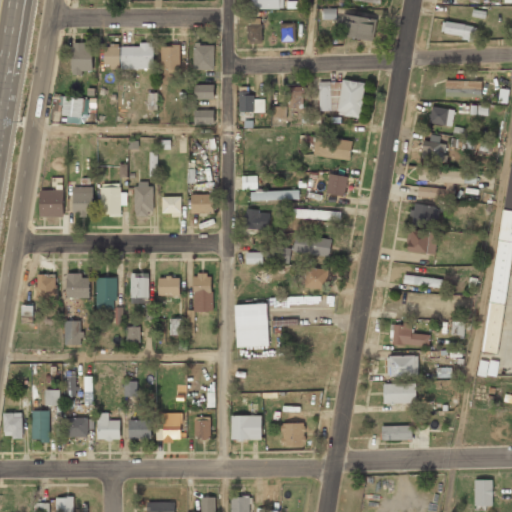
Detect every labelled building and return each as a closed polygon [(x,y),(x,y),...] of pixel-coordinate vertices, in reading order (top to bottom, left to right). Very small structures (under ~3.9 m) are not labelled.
[(251,0),(251,9),(279,9),(279,7),(283,7),(283,0),(251,0)] [(322,8),(323,19),(335,19),(335,8),(322,8)] [(472,9),(471,16),(484,18),(485,12),(472,9)] [(343,13),(339,35),(373,41),(376,20),(343,13)] [(445,21),(444,32),(460,35),(460,39),(471,40),(473,26),(445,21)] [(280,24),(280,42),(295,41),(294,23),(280,24)] [(247,43),(246,25),(260,24),(261,42),(247,43)] [(71,51),(71,75),(81,75),(81,71),(91,71),(92,46),(84,46),(84,43),(73,42),(73,51),(71,51)] [(121,46),(121,69),(153,69),(153,46),(151,46),(151,42),(139,42),(139,46),(121,46)] [(159,46),(160,69),(180,69),(179,44),(172,44),(172,46),(159,46)] [(193,45),(192,69),(213,69),(213,45),(193,45)] [(103,46),(103,65),(109,65),(109,69),(117,69),(117,65),(119,65),(119,46),(103,46)] [(343,80),(337,110),(345,112),(344,115),(357,117),(364,83),(343,80)] [(318,82),(319,111),(330,110),(330,81),(318,82)] [(445,81),(445,97),(480,97),(481,81),(445,81)] [(193,84),(193,98),(213,98),(213,85),(193,84)] [(87,86),(86,95),(94,96),(94,87),(87,86)] [(288,87),(288,109),(302,109),(302,96),(306,96),(305,86),(288,87)] [(499,88),(497,102),(506,104),(508,89),(499,88)] [(238,91),(238,112),(264,112),(264,99),(253,99),(254,91),(238,91)] [(148,111),(157,110),(157,93),(147,93),(148,111)] [(60,95),(59,105),(62,105),(61,115),(67,115),(66,122),(87,124),(90,98),(60,95)] [(458,105),(458,113),(467,114),(468,106),(458,105)] [(477,105),(477,115),(487,115),(488,106),(477,105)] [(272,106),(272,119),(286,119),(286,106),(272,106)] [(431,106),(428,122),(451,126),(454,110),(431,106)] [(194,110),(193,124),(214,124),(214,110),(194,110)] [(243,120),(243,128),(252,128),(252,120),(243,120)] [(453,127),(452,133),(462,135),(463,128),(453,127)] [(315,137),(312,155),(348,160),(351,142),(315,137)] [(450,138),(449,146),(493,152),(494,143),(450,138)] [(128,141),(128,149),(138,149),(138,140),(128,141)] [(161,140),(161,149),(170,149),(170,140),(161,140)] [(423,141),(420,159),(446,163),(447,155),(444,154),(446,144),(423,141)] [(149,152),(148,176),(157,176),(157,152),(149,152)] [(511,166),(510,166),(481,352),(496,354),(511,249),(511,166)] [(418,168),(417,180),(463,184),(464,172),(418,168)] [(186,169),(186,183),(194,183),(194,169),(186,169)] [(328,174),(325,193),(343,196),(345,185),(351,186),(352,178),(328,174)] [(241,176),(242,189),(257,189),(256,175),(241,176)] [(195,185),(196,190),(212,186),(211,181),(195,185)] [(133,186),(133,211),(135,211),(135,217),(147,217),(147,211),(152,211),(152,186),(133,186)] [(418,186),(417,196),(447,198),(448,189),(418,186)] [(72,187),(72,212),(78,212),(78,217),(86,217),(86,213),(92,213),(92,187),(72,187)] [(99,187),(99,214),(109,214),(109,217),(120,217),(120,205),(126,205),(126,193),(120,193),(120,187),(99,187)] [(39,190),(39,217),(62,217),(62,190),(39,190)] [(249,192),(250,201),(298,199),(297,190),(249,192)] [(190,194),(190,213),(212,213),(213,194),(190,194)] [(162,197),(162,213),(171,212),(171,216),(180,216),(180,197),(162,197)] [(414,203),(413,210),(410,209),(409,216),(412,216),(411,225),(429,228),(430,218),(437,219),(439,207),(414,203)] [(244,208),(242,230),(267,232),(269,213),(258,212),(258,210),(244,208)] [(292,209),(291,217),(340,220),(340,212),(292,209)] [(407,229),(405,243),(408,243),(407,251),(434,254),(436,233),(407,229)] [(294,235),(292,252),(328,257),(330,240),(294,235)] [(274,246),(272,261),(288,263),(290,249),(274,246)] [(245,252),(245,263),(262,263),(262,252),(245,252)] [(305,267),(303,287),(326,289),(328,270),(305,267)] [(66,273),(66,298),(89,298),(89,277),(81,277),(81,273),(66,273)] [(130,273),(130,303),(148,303),(148,273),(130,273)] [(192,276),(192,293),(193,293),(193,311),(208,311),(208,310),(212,310),(212,292),(211,292),(211,277),(206,277),(206,273),(197,273),(197,276),(192,276)] [(37,274),(37,287),(33,287),(33,300),(55,300),(54,278),(46,278),(46,274),(37,274)] [(404,274),(403,283),(441,288),(442,279),(404,274)] [(158,278),(157,295),(179,295),(179,278),(171,278),(171,275),(166,275),(166,278),(158,278)] [(96,278),(96,308),(113,308),(113,300),(116,300),(116,278),(96,278)] [(317,296),(285,297),(286,307),(317,306),(317,296)] [(234,305),(236,347),(268,346),(266,303),(234,305)] [(21,305),(21,323),(33,323),(33,305),(21,305)] [(114,307),(115,324),(122,324),(122,307),(114,307)] [(145,308),(145,319),(154,319),(154,308),(145,308)] [(186,336),(194,336),(195,310),(186,310),(186,336)] [(169,319),(169,335),(183,335),(183,319),(169,319)] [(63,321),(64,344),(80,344),(80,338),(83,338),(83,332),(80,332),(80,320),(63,321)] [(452,321),(450,334),(463,335),(464,329),(470,329),(470,323),(452,321)] [(393,324),(391,344),(404,346),(404,344),(428,346),(429,335),(409,333),(411,324),(403,323),(403,325),(393,324)] [(126,327),(126,343),(139,343),(139,327),(126,327)] [(389,356),(390,376),(417,375),(416,355),(389,356)] [(479,360),(476,375),(485,376),(488,361),(479,360)] [(489,360),(486,374),(495,376),(498,361),(489,360)] [(188,365),(187,396),(198,397),(198,388),(203,388),(203,366),(188,365)] [(435,367),(436,378),(451,377),(451,367),(435,367)] [(66,371),(66,396),(75,396),(75,390),(77,390),(77,386),(75,386),(75,371),(66,371)] [(83,376),(83,404),(92,404),(92,376),(83,376)] [(124,381),(123,396),(136,397),(136,381),(124,381)] [(383,383),(383,403),(416,403),(415,383),(383,383)] [(44,389),(44,405),(59,405),(59,390),(44,389)] [(206,392),(206,407),(214,407),(214,392),(206,392)] [(511,395),(504,394),(503,401),(511,402),(511,395)] [(31,410),(31,438),(38,438),(38,442),(49,442),(49,410),(31,410)] [(3,413),(4,431),(12,431),(12,439),(22,438),(21,413),(3,413)] [(97,413),(97,438),(104,438),(104,440),(112,440),(112,439),(119,439),(119,420),(108,420),(108,413),(97,413)] [(160,413),(160,423),(162,423),(162,428),(155,428),(155,440),(162,440),(162,442),(173,442),(173,439),(179,439),(179,423),(181,423),(181,413),(160,413)] [(230,415),(230,439),(261,439),(261,415),(230,415)] [(64,418),(64,437),(87,437),(87,418),(64,418)] [(128,420),(128,438),(151,438),(151,420),(128,420)] [(194,420),(194,438),(200,438),(200,440),(206,440),(206,438),(210,438),(210,420),(194,420)] [(282,423),(282,425),(280,425),(280,432),(282,432),(282,437),(280,437),(280,443),(283,443),(283,446),(304,445),(303,442),(304,442),(304,436),(303,436),(303,432),(304,432),(304,426),(303,426),(303,423),(282,423)] [(381,426),(381,440),(411,439),(411,425),(381,426)] [(492,480),(474,480),(474,506),(492,506),(492,480)] [(55,498),(55,511),(73,511),(73,496),(67,496),(67,498),(55,498)] [(230,497),(230,511),(249,511),(249,497),(230,497)] [(200,498),(200,511),(214,511),(214,498),(200,498)] [(146,502),(146,511),(151,511),(150,511),(174,511),(174,502),(146,502)] [(36,503),(36,511),(48,511),(48,503),(36,503)]
